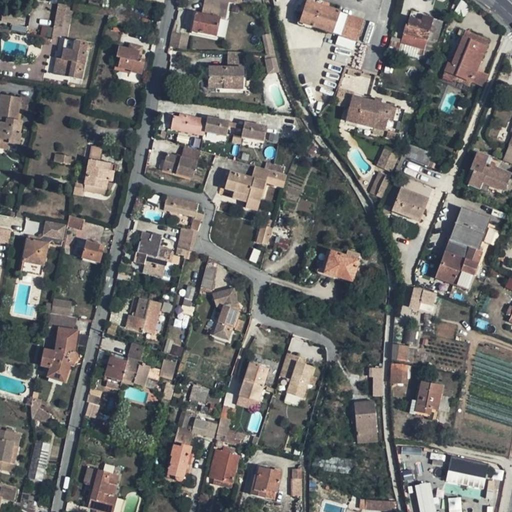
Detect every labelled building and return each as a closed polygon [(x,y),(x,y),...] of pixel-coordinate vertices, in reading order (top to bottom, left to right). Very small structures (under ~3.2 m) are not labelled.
[(104,0),(103,10),(110,11),(112,0),(104,0)] [(112,0),(110,11),(108,20),(127,25),(133,1),(127,0),(112,0)] [(242,0),(244,5),(263,9),(261,0),(242,0)] [(351,59),(363,21),(306,2),(300,23),(339,36),(333,53),(351,59)] [(58,4),(53,26),(62,28),(66,6),(58,4)] [(263,9),(244,5),(249,34),(269,32),(265,9),(263,9)] [(216,36),(219,19),(195,13),(192,31),(216,36)] [(402,35),(439,45),(447,23),(422,16),(421,21),(410,18),(407,26),(405,26),(402,35)] [(170,47),(186,48),(188,34),(171,32),(170,47)] [(51,40),(43,38),(42,44),(49,46),(51,40)] [(444,72),(471,83),(476,71),(486,48),(462,38),(451,65),(447,63),(444,72)] [(90,51),(90,46),(66,40),(62,59),(57,58),(54,74),(80,80),(86,55),(84,54),(85,51),(90,51)] [(138,59),(140,52),(118,47),(116,58),(120,59),(118,68),(130,71),(130,73),(141,76),(144,61),(138,59)] [(244,54),(228,53),(227,68),(208,67),(208,89),(243,90),(244,54)] [(266,60),(268,73),(278,71),(276,58),(266,60)] [(476,71),(471,83),(483,88),(488,75),(476,71)] [(0,139),(10,142),(10,144),(19,146),(21,135),(20,134),(24,112),(26,113),(29,98),(21,97),(21,99),(1,96),(0,101),(0,139)] [(399,134),(405,110),(381,104),(381,100),(374,99),(374,103),(353,97),(347,121),(399,134)] [(212,134),(214,123),(183,116),(182,120),(173,118),(171,129),(211,138),(212,134)] [(215,120),(214,123),(212,134),(235,139),(235,136),(237,125),(215,120)] [(252,128),(237,125),(235,136),(249,139),(252,128)] [(253,125),(252,128),(249,139),(273,144),(275,130),(253,125)] [(511,164),(511,137),(503,161),(511,164)] [(10,142),(0,139),(0,149),(8,151),(10,144),(10,142)] [(407,144),(401,156),(427,166),(431,154),(407,144)] [(99,162),(102,148),(92,146),(84,183),(76,182),(73,195),(82,197),(83,191),(105,195),(108,181),(112,181),(115,166),(99,162)] [(200,151),(184,146),(181,158),(167,154),(165,162),(170,163),(168,171),(192,178),(200,151)] [(384,148),(376,165),(392,172),(399,155),(384,148)] [(467,185),(480,190),(482,183),(489,186),(504,192),(510,175),(485,165),(487,158),(476,154),(470,170),(473,172),(467,185)] [(401,156),(395,171),(432,188),(439,171),(427,166),(401,156)] [(288,176),(255,167),(252,178),(229,172),(224,190),(233,193),(248,197),(246,203),(245,208),(257,212),(265,184),(284,189),(288,176)] [(378,172),(369,192),(380,197),(389,177),(378,172)] [(21,185),(23,174),(15,173),(14,183),(21,185)] [(482,183),(480,190),(486,193),(489,186),(482,183)] [(418,223),(427,199),(401,189),(392,212),(418,223)] [(232,199),(246,203),(248,197),(233,193),(232,199)] [(194,217),(196,205),(167,198),(165,210),(194,217)] [(478,252),(490,220),(461,209),(435,278),(467,290),(481,254),(478,252)] [(69,216),(67,225),(67,227),(81,230),(84,220),(69,216)] [(193,219),(191,230),(197,232),(200,221),(193,219)] [(67,225),(45,220),(42,234),(38,236),(27,234),(22,263),(44,267),(48,243),(63,246),(67,227),(67,225)] [(272,229),(261,225),(256,243),(267,246),(272,229)] [(0,228),(0,242),(9,245),(11,231),(0,228)] [(191,230),(182,228),(178,246),(193,249),(198,232),(197,232),(191,230)] [(159,247),(161,237),(142,233),(137,252),(139,253),(137,262),(163,269),(168,249),(159,247)] [(286,252),(288,241),(276,237),(273,248),(286,252)] [(98,252),(100,245),(86,241),(81,259),(99,264),(102,254),(98,252)] [(358,260),(359,255),(351,252),(349,258),(334,253),(327,274),(353,283),(360,261),(358,260)] [(206,265),(200,289),(211,292),(217,268),(206,265)] [(190,307),(195,288),(187,286),(183,305),(190,307)] [(239,302),(235,289),(213,294),(216,306),(225,304),(215,334),(228,339),(235,318),(239,320),(242,311),(233,307),(235,303),(238,304),(239,302)] [(430,313),(435,295),(414,289),(409,308),(430,313)] [(71,315),(71,300),(52,299),(52,314),(71,315)] [(153,334),(161,305),(139,299),(135,318),(129,316),(126,327),(153,334)] [(50,315),(48,327),(59,328),(55,352),(44,350),(41,366),(50,368),(48,374),(66,379),(71,363),(74,363),(76,361),(77,359),(77,355),(74,352),(77,331),(75,330),(76,319),(50,315)] [(132,343),(128,359),(141,362),(145,347),(132,343)] [(406,363),(408,346),(392,345),(390,361),(406,363)] [(299,358),(286,354),(281,370),(293,374),(287,394),(303,399),(313,368),(303,365),(297,363),(299,358)] [(104,377),(108,378),(113,359),(110,358),(104,377)] [(128,359),(128,358),(127,363),(142,367),(142,365),(143,363),(141,362),(128,359)] [(108,378),(121,382),(122,380),(127,363),(113,359),(108,378)] [(127,363),(122,380),(134,383),(133,384),(145,387),(147,378),(158,381),(159,377),(172,380),(176,363),(164,360),(161,370),(142,365),(142,367),(127,363)] [(257,402),(268,370),(250,364),(239,396),(257,402)] [(407,365),(390,364),(389,384),(406,385),(407,365)] [(382,378),(382,368),(373,368),(368,368),(368,378),(372,378),(372,398),(382,398),(382,378)] [(66,379),(48,374),(47,378),(64,383),(66,379)] [(437,411),(442,387),(421,383),(415,412),(429,415),(431,409),(437,411)] [(163,398),(172,400),(175,386),(167,384),(163,398)] [(193,386),(190,399),(205,402),(208,389),(193,386)] [(84,415),(95,418),(102,392),(91,389),(84,415)] [(31,406),(31,407),(36,409),(39,396),(37,395),(36,398),(33,397),(31,406)] [(353,404),(355,435),(356,443),(377,441),(376,433),(374,402),(353,404)] [(211,403),(209,413),(215,415),(218,416),(220,406),(211,403)] [(209,413),(206,422),(212,424),(215,415),(209,413)] [(212,424),(206,422),(195,419),(192,433),(214,439),(217,425),(212,424)] [(21,435),(0,430),(0,461),(2,462),(10,464),(14,446),(18,447),(21,435)] [(41,482),(49,445),(35,442),(27,479),(41,482)] [(183,479),(191,447),(181,444),(181,447),(173,445),(170,456),(171,457),(167,475),(183,479)] [(234,449),(231,448),(230,454),(222,452),(216,450),(212,463),(217,465),(213,479),(215,480),(221,481),(220,487),(230,490),(239,456),(233,455),(234,449)] [(488,463),(452,455),(446,479),(483,488),(488,463)] [(217,465),(212,463),(209,478),(213,479),(217,465)] [(88,509),(98,511),(99,511),(113,511),(117,496),(114,495),(119,476),(90,468),(85,483),(94,485),(88,509)] [(250,495),(264,499),(266,490),(277,493),(281,474),(259,468),(257,476),(255,476),(250,495)] [(292,470),(293,480),(302,479),(302,470),(292,470)] [(304,496),(303,479),(302,479),(293,480),(295,496),(304,496)] [(435,511),(430,482),(414,485),(419,511),(435,511)] [(0,496),(13,500),(15,492),(3,489),(0,496)] [(266,490),(264,499),(275,501),(277,493),(266,490)] [(448,511),(462,511),(461,497),(448,498),(448,511)] [(394,502),(360,500),(359,509),(394,511),(394,502)]
